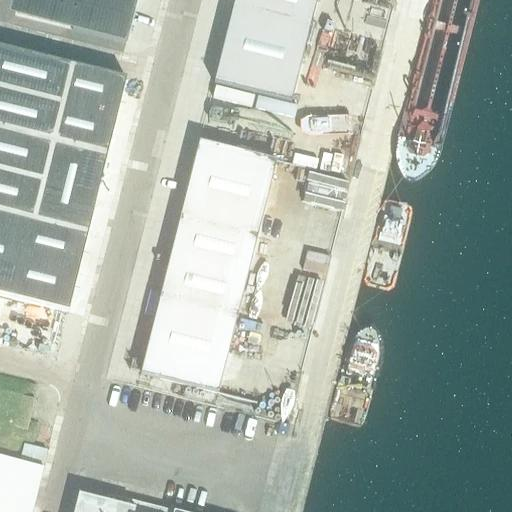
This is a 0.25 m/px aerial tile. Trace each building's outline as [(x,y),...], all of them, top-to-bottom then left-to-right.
[(20,0),(17,14),(72,27),(72,30),(125,43),(135,0),(20,0)] [(291,103),(316,0),(234,0),(213,83),(291,103)] [(0,46),(0,295),(68,312),(126,78),(0,46)] [(199,141),(140,374),(217,393),(276,160),(199,141)] [(0,388),(0,442),(10,445),(14,428),(26,431),(34,399),(22,396),(22,395),(0,388)] [(0,511),(31,511),(43,468),(0,457),(0,511)] [(107,501),(78,494),(73,511),(176,511),(109,495),(107,501)]
